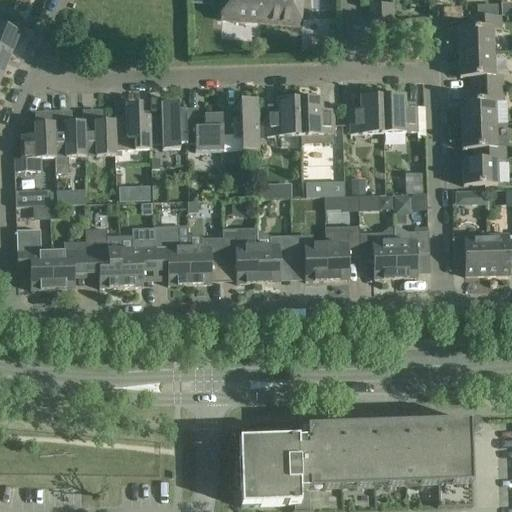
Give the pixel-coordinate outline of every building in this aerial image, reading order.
[(300,0),(221,0),(219,22),(298,29),(300,0)] [(393,21),(392,5),(369,6),(370,22),(393,21)] [(17,14),(0,8),(0,20),(13,26),(17,14)] [(457,31),(458,55),(492,54),(491,31),(500,31),(500,18),(488,18),(468,19),(468,31),(457,31)] [(0,52),(10,57),(19,35),(0,28),(0,27),(0,52)] [(0,77),(1,78),(10,57),(0,52),(0,77)] [(492,54),(458,55),(459,79),(470,79),(470,91),(502,90),(502,77),(493,77),(492,54)] [(459,103),(460,127),(495,126),(494,103),(503,103),(502,90),(470,91),(470,103),(459,103)] [(404,97),(381,98),(383,136),(416,135),(416,109),(404,110),(404,97)] [(349,137),(383,136),(381,98),(359,99),(360,111),(348,112),(349,132),(349,137)] [(320,100),(298,101),(299,139),(333,137),(333,132),(332,112),(321,112),(320,100)] [(266,140),(299,139),(298,101),(276,101),(276,114),(265,114),(265,134),(266,140)] [(232,109),(221,109),(221,117),(222,137),(222,154),(258,153),(257,122),(257,102),(239,102),(239,104),(240,104),(240,113),(233,113),(232,109)] [(149,119),(150,147),(161,147),(161,152),(179,152),(179,146),(186,146),(185,111),(185,109),(184,109),(184,110),(177,110),(177,104),(160,105),(160,118),(149,119)] [(149,119),(141,119),(141,106),(124,106),(125,119),(113,120),(113,123),(114,158),(115,172),(121,172),(120,153),(150,152),(150,147),(149,119)] [(185,111),(186,146),(194,146),(194,155),(222,154),(222,137),(221,117),(203,117),(203,122),(197,122),(197,111),(185,111)] [(82,124),(84,158),(95,158),(95,159),(114,158),(113,123),(101,124),(101,113),(81,114),(82,124)] [(71,114),(51,115),(52,125),(53,160),(54,160),(54,159),(65,159),(65,160),(84,159),(82,124),(81,114),(82,124),(71,125),(71,114)] [(39,161),(53,160),(52,125),(51,115),(52,125),(33,126),(34,137),(21,138),(22,161),(13,161),(14,175),(24,175),(24,176),(39,175),(39,161)] [(461,163),(461,164),(505,162),(504,149),(495,149),(495,126),(460,127),(461,151),(472,151),(473,163),(461,163)] [(505,163),(505,162),(461,164),(462,188),(482,187),(497,187),(496,163),(505,163)] [(412,185),(404,187),(405,197),(425,197),(424,176),(411,176),(412,185)] [(365,198),(364,181),(350,182),(351,198),(365,198)] [(343,184),(328,184),(328,200),(344,199),(343,184)] [(270,187),(260,187),(260,202),(271,201),(270,187)] [(127,189),(118,190),(118,205),(128,204),(127,189)] [(250,193),(250,202),(260,202),(259,189),(254,189),(250,193)] [(49,208),(49,193),(14,194),(15,210),(49,208)] [(64,193),(55,193),(56,208),(65,208),(64,193)] [(468,201),(474,206),(485,206),(484,196),(468,196),(468,201)] [(392,198),(379,199),(379,206),(385,212),(392,212),(392,198)] [(403,216),(411,207),(411,199),(393,200),(394,216),(403,216)] [(195,204),(186,205),(187,216),(195,216),(195,204)] [(61,209),(50,210),(50,222),(62,222),(61,209)] [(167,289),(189,288),(188,250),(176,250),(175,230),(153,231),(154,265),(166,265),(167,289)] [(393,230),(393,243),(395,281),(417,281),(416,257),(428,256),(427,234),(408,235),(406,235),(398,230),(393,230)] [(154,265),(153,231),(131,232),(131,242),(119,242),(119,252),(120,290),(142,290),(142,265),(154,265)] [(222,241),(222,263),(235,262),(235,287),(257,286),(256,248),(256,233),(256,231),(222,232),(222,241)] [(120,290),(119,252),(106,252),(106,232),(84,233),(84,245),(85,267),(97,267),(98,291),(120,290)] [(52,292),(50,254),(38,255),(37,233),(15,233),(17,269),(29,269),(29,293),(52,292)] [(279,261),(291,261),(290,239),(269,239),(256,233),(256,248),(257,286),(280,285),(279,261)] [(337,245),(325,245),(326,284),(348,283),(347,259),(360,258),(359,236),(337,237),(337,245)] [(372,282),(395,281),(393,243),(381,244),(380,236),(359,236),(360,258),(372,258),(372,282)] [(485,238),(487,279),(509,278),(508,262),(511,262),(511,238),(508,238),(508,237),(485,238)] [(290,239),(291,261),(303,260),(304,284),(326,284),(325,245),(312,246),(312,238),(290,239)] [(464,279),(487,279),(485,238),(463,239),(463,240),(452,240),(453,264),(464,264),(464,279)] [(200,249),(188,250),(189,288),(211,287),(210,263),(222,263),(222,241),(200,241),(200,249)] [(63,254),(50,254),(52,292),(74,292),(73,268),(85,267),(84,245),(63,246),(63,254)] [(470,428),(470,425),(300,430),(300,442),(298,442),(298,440),(252,442),(252,441),(238,442),(239,462),(249,462),(249,488),(240,488),(240,509),(294,507),(294,511),(308,511),(308,493),(309,493),(308,483),(321,483),(321,493),(341,492),(341,482),(353,482),(354,492),(373,491),(373,481),(386,481),(386,491),(405,490),(405,480),(418,480),(418,490),(438,489),(438,510),(437,510),(437,511),(472,510),(470,434),(474,433),(475,433),(476,433),(476,432),(477,431),(478,430),(478,429),(477,428),(477,427),(476,426),(475,425),(474,425),(473,425),(471,426),(470,427),(470,428)]
